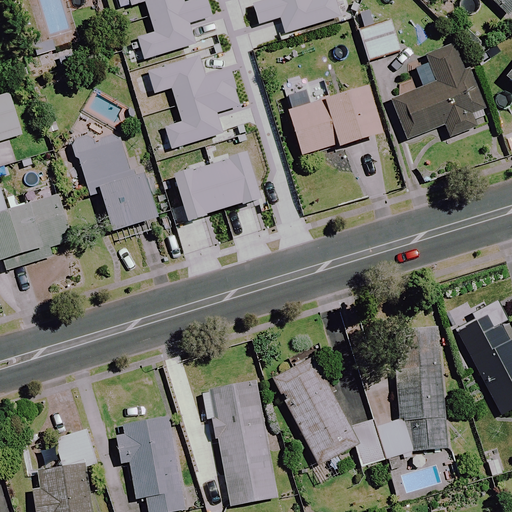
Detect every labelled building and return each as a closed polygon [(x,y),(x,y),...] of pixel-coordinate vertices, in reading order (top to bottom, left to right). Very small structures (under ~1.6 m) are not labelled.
[(127,0),(130,8),(144,4),(153,34),(136,40),(143,62),(195,46),(189,25),(211,18),(205,0),(200,0),(184,5),(182,0),(127,0)] [(270,0),(252,6),(258,26),(279,20),(284,36),(341,18),(334,0),(315,0),(313,1),(312,0),(270,0)] [(511,14),(511,0),(489,0),(508,19),(511,14)] [(399,52),(389,21),(359,31),(369,62),(399,52)] [(464,73),(453,46),(425,57),(435,84),(390,102),(406,142),(445,127),(450,139),(476,129),(471,116),(485,111),(469,71),(464,73)] [(199,57),(146,73),(153,96),(170,90),(180,123),(162,129),(170,153),(223,136),(216,115),(239,108),(234,92),(236,91),(229,71),(205,78),(199,57)] [(382,138),(367,89),(287,113),(301,158),(337,147),(338,151),(382,138)] [(0,142),(20,136),(6,95),(0,97),(0,142)] [(129,173),(119,142),(111,137),(99,141),(97,145),(94,146),(93,141),(86,138),(75,141),(71,149),(74,160),(77,162),(89,199),(99,196),(111,235),(157,221),(143,176),(135,179),(133,172),(129,173)] [(190,174),(172,179),(186,226),(205,221),(204,219),(239,208),(240,210),(259,204),(245,157),(226,162),(227,164),(190,175),(190,174)] [(71,244),(56,197),(24,207),(25,210),(8,215),(0,191),(0,190),(0,264),(2,264),(5,274),(53,259),(50,250),(71,244)] [(511,347),(509,342),(493,310),(452,332),(497,418),(511,409),(511,347)] [(387,463),(374,429),(372,421),(346,428),(311,358),(270,378),(314,467),(350,449),(360,469),(387,463)] [(374,429),(387,463),(442,452),(436,364),(392,367),(396,421),(374,429)] [(253,387),(251,387),(204,396),(225,509),(275,499),(253,387)] [(142,511),(183,511),(197,510),(194,489),(178,492),(166,421),(110,430),(116,466),(125,465),(131,501),(141,500),(142,511)] [(92,466),(88,433),(55,437),(59,468),(35,471),(38,492),(28,493),(30,511),(86,511),(81,467),(92,466)]
